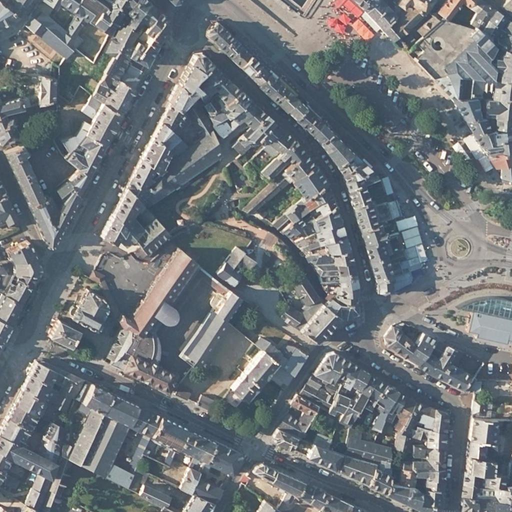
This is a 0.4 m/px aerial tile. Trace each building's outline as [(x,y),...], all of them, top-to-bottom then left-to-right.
[(20,12),(24,6),(17,0),(5,0),(5,1),(10,4),(20,12)] [(59,0),(42,0),(54,8),(58,2),(59,0)] [(81,29),(88,20),(92,14),(75,2),(72,0),(59,0),(58,2),(77,15),(72,22),(81,29)] [(115,6),(118,0),(76,0),(75,2),(92,14),(88,20),(100,28),(115,6)] [(126,10),(133,0),(118,0),(115,6),(100,28),(108,34),(109,35),(111,30),(124,9),(126,10)] [(138,35),(157,9),(146,0),(133,0),(126,10),(104,50),(113,55),(113,54),(114,55),(123,38),(129,42),(131,40),(135,33),(138,35)] [(353,0),(365,10),(369,5),(364,1),(365,0),(353,0)] [(374,0),(369,5),(365,10),(389,37),(393,33),(386,25),(398,13),(393,7),(392,8),(389,4),(387,6),(380,0),(374,0)] [(393,33),(389,37),(390,38),(397,47),(400,48),(401,48),(404,51),(405,51),(406,49),(402,43),(397,36),(423,12),(425,8),(426,8),(431,0),(407,0),(408,1),(404,7),(398,13),(386,25),(393,33)] [(461,1),(468,6),(472,0),(444,0),(440,6),(436,10),(446,19),(461,1)] [(472,0),(468,6),(475,11),(489,20),(495,9),(484,1),(482,0),(472,0)] [(511,14),(511,13),(511,0),(506,0),(502,7),(506,10),(511,14)] [(0,25),(16,17),(7,9),(3,5),(0,2),(0,25)] [(393,7),(398,13),(404,7),(402,6),(397,2),(393,7)] [(16,17),(20,12),(10,4),(7,9),(16,17)] [(65,32),(36,7),(31,15),(68,47),(73,39),(65,32)] [(146,39),(164,16),(161,13),(157,9),(138,35),(138,36),(140,37),(141,36),(146,39)] [(499,27),(505,18),(495,9),(489,20),(499,27)] [(489,20),(475,11),(468,22),(483,30),(489,20)] [(68,47),(31,15),(23,24),(60,53),(65,57),(67,55),(71,50),(68,47)] [(166,24),(164,16),(146,39),(156,44),(161,34),(166,24)] [(437,21),(431,16),(416,29),(421,36),(437,21)] [(223,52),(229,56),(240,44),(229,33),(215,20),(210,20),(205,29),(206,34),(212,40),(218,46),(223,52)] [(483,30),(495,36),(498,31),(500,27),(499,27),(489,20),(483,30)] [(502,29),(511,34),(511,22),(509,20),(502,29)] [(72,22),(65,32),(73,39),(77,43),(85,32),(81,29),(72,22)] [(501,39),(511,43),(511,34),(502,29),(500,27),(498,31),(500,32),(504,34),(501,39)] [(402,43),(406,49),(415,41),(409,35),(402,43)] [(156,44),(146,39),(141,36),(140,37),(138,36),(134,42),(127,53),(127,54),(127,55),(129,56),(131,57),(145,64),(151,53),(156,44)] [(496,45),(511,51),(511,43),(501,39),(498,37),(496,45)] [(127,53),(134,42),(131,40),(129,42),(123,38),(114,55),(113,54),(113,55),(103,73),(116,79),(123,65),(125,61),(126,62),(129,56),(127,55),(127,54),(127,53)] [(237,65),(249,53),(245,49),(241,44),(240,44),(229,56),(234,61),(237,65)] [(492,78),(511,80),(511,51),(496,45),(493,44),(485,59),(493,60),(492,78)] [(202,86),(220,72),(217,68),(201,52),(193,54),(191,57),(191,58),(189,62),(206,75),(199,82),(202,86)] [(244,71),(247,74),(259,62),(255,58),(249,53),(237,65),(244,71)] [(206,75),(189,62),(186,67),(179,81),(177,83),(191,95),(193,95),(195,92),(199,89),(196,85),(199,82),(206,75)] [(253,80),(256,83),(268,71),(264,67),(259,62),(247,74),(253,80)] [(140,72),(141,70),(129,64),(127,68),(123,65),(116,79),(133,87),(139,75),(140,72)] [(263,89),(265,91),(277,79),(274,76),(268,71),(256,83),(263,89)] [(222,74),(220,72),(202,86),(199,89),(195,92),(203,101),(210,95),(216,90),(228,80),(224,77),(222,74)] [(91,94),(90,95),(119,113),(124,105),(131,91),(133,87),(116,79),(103,73),(91,94)] [(431,78),(450,97),(468,97),(470,76),(445,73),(431,78)] [(50,101),(51,76),(38,75),(37,104),(50,101)] [(491,97),(511,97),(511,94),(511,89),(511,80),(492,78),(492,79),(478,77),(470,76),(468,97),(474,97),(481,97),(481,95),(478,95),(479,87),(489,89),(489,90),(491,90),(491,97)] [(284,109),(295,97),(296,96),(288,89),(280,82),(278,79),(277,79),(265,91),(272,98),(280,106),(284,109)] [(230,82),(228,80),(216,90),(217,92),(230,82)] [(232,84),(230,82),(217,92),(216,93),(219,98),(215,102),(211,97),(204,103),(211,113),(238,89),(234,85),(232,83),(232,84)] [(191,95),(177,83),(173,93),(168,101),(179,108),(183,113),(185,112),(196,101),(191,95)] [(238,89),(211,113),(215,122),(226,117),(247,97),(243,93),(238,89)] [(0,90),(0,115),(3,115),(23,109),(20,99),(19,94),(18,93),(16,93),(0,90)] [(117,119),(119,113),(90,95),(81,112),(92,119),(91,121),(89,126),(82,122),(82,123),(80,128),(79,127),(75,135),(75,136),(75,137),(73,139),(72,136),(67,137),(66,139),(59,140),(69,153),(84,134),(104,144),(109,134),(110,131),(117,119)] [(20,99),(23,109),(30,107),(26,97),(20,99)] [(226,117),(215,122),(221,138),(241,118),(254,104),(251,101),(247,97),(226,117)] [(290,115),(293,117),(304,105),(301,102),(295,97),(284,109),(290,115)] [(450,97),(463,118),(471,118),(478,117),(474,97),(468,97),(450,97)] [(495,117),(511,117),(511,106),(511,97),(491,97),(482,97),(483,117),(489,117),(489,112),(493,112),(493,117),(495,117)] [(179,108),(168,101),(163,111),(159,120),(168,128),(183,113),(179,108)] [(204,114),(196,101),(185,112),(202,138),(212,129),(207,118),(204,114)] [(257,107),(254,104),(241,118),(244,121),(248,125),(261,111),(259,109),(257,107)] [(301,125),(313,112),(310,109),(305,105),(304,105),(293,117),(299,123),(301,125)] [(263,113),(261,111),(248,125),(250,127),(263,113)] [(306,130),(309,132),(321,120),(318,117),(313,112),(301,125),(306,130)] [(168,128),(159,120),(155,127),(151,136),(178,156),(188,148),(175,134),(188,122),(183,113),(168,128)] [(269,118),(263,113),(250,127),(237,139),(246,148),(254,142),(256,137),(260,134),(272,121),(269,118)] [(3,115),(0,115),(0,144),(19,137),(16,132),(13,126),(10,118),(5,120),(3,115)] [(463,118),(471,131),(484,130),(483,118),(483,117),(478,117),(471,118),(463,118)] [(483,118),(484,130),(495,129),(495,117),(493,117),(489,117),(483,117),(483,118)] [(495,129),(510,128),(511,122),(511,117),(495,117),(495,129)] [(313,137),(317,140),(330,130),(326,126),(324,123),(321,120),(309,132),(313,137)] [(268,142),(280,128),(277,126),(272,121),(260,134),(262,137),(268,142)] [(278,151),(291,138),(286,133),(280,128),(268,142),(278,151)] [(484,152),(511,149),(511,130),(510,128),(495,129),(484,130),(471,131),(484,152)] [(216,140),(212,129),(202,138),(188,148),(178,156),(158,172),(138,187),(147,198),(151,202),(220,154),(215,141),(216,140)] [(323,149),(338,138),(334,134),(331,131),(330,130),(317,140),(321,146),(323,149)] [(96,159),(104,144),(84,134),(69,153),(64,157),(79,170),(88,175),(96,159)] [(146,145),(139,157),(158,172),(178,156),(151,136),(146,145)] [(290,161),(302,150),(298,144),(297,144),(291,138),(278,151),(259,170),(259,171),(267,178),(283,162),(287,158),(290,161)] [(329,158),(333,164),(351,151),(351,150),(346,146),(338,138),(323,149),(329,158)] [(237,139),(231,145),(240,154),(246,148),(237,139)] [(19,144),(23,154),(26,153),(19,140),(18,141),(19,144)] [(21,191),(28,206),(43,198),(23,154),(19,144),(11,148),(3,152),(21,191)] [(484,152),(493,166),(511,162),(511,153),(511,149),(484,152)] [(290,179),(312,162),(310,158),(308,157),(302,150),(290,161),(286,165),(241,207),(241,208),(242,210),(248,213),(259,204),(290,179)] [(340,173),(361,160),(357,156),(351,151),(333,164),(338,171),(340,173)] [(158,172),(139,157),(134,167),(130,177),(138,187),(158,172)] [(353,176),(370,168),(366,165),(361,160),(340,173),(341,175),(342,178),(343,180),(353,176)] [(303,198),(325,181),(312,162),(290,179),(303,198)] [(511,162),(493,166),(501,179),(503,180),(511,180),(511,162)] [(356,184),(377,176),(377,175),(374,172),(370,168),(353,176),(356,184)] [(84,182),(88,175),(79,170),(68,178),(78,195),(84,182)] [(345,185),(345,188),(356,184),(353,176),(343,180),(345,185)] [(348,199),(350,205),(368,199),(385,194),(382,186),(380,179),(377,176),(356,184),(345,188),(348,199)] [(141,203),(147,198),(138,187),(130,177),(127,182),(124,187),(127,188),(141,203)] [(78,195),(68,178),(55,188),(55,189),(62,201),(65,205),(70,209),(70,210),(75,201),(78,195)] [(313,205),(329,192),(327,188),(326,183),(325,181),(303,198),(300,200),(303,204),(299,209),(296,204),(283,213),(286,216),(274,227),(280,230),(298,217),(308,209),(313,205)] [(168,233),(144,207),(141,203),(127,188),(124,187),(122,191),(119,197),(130,210),(137,200),(139,202),(141,204),(135,211),(146,224),(141,228),(139,230),(128,217),(127,215),(116,204),(115,204),(113,208),(111,212),(111,213),(134,240),(139,246),(143,250),(146,253),(146,254),(146,253),(164,237),(168,234),(168,233)] [(303,226),(334,204),(332,199),(329,192),(313,205),(315,209),(310,213),(312,216),(303,223),(298,217),(280,230),(290,237),(303,226)] [(0,221),(3,220),(5,223),(16,216),(10,204),(5,193),(0,194),(0,221)] [(65,218),(56,213),(48,195),(43,198),(28,206),(45,245),(45,246),(51,246),(66,218),(65,218)] [(130,210),(119,197),(117,201),(117,202),(116,204),(127,215),(128,217),(130,215),(139,202),(137,200),(130,210)] [(144,207),(151,202),(147,198),(141,203),(144,207)] [(354,217),(358,228),(375,223),(374,220),(368,199),(350,205),(354,217)] [(65,205),(62,201),(56,213),(65,218),(68,213),(70,209),(65,205)] [(379,222),(392,218),(390,209),(387,202),(375,206),(378,219),(379,222)] [(248,213),(260,218),(266,212),(259,204),(248,213)] [(313,232),(338,220),(336,213),(334,204),(303,226),(306,235),(313,232)] [(107,221),(99,236),(113,243),(116,237),(124,245),(130,241),(131,242),(134,240),(111,213),(107,221)] [(130,215),(128,217),(139,230),(141,228),(130,215)] [(318,244),(343,236),(341,227),(338,220),(313,232),(318,244)] [(363,242),(397,231),(396,228),(394,224),(382,227),(382,228),(380,228),(378,222),(375,223),(358,228),(361,235),(363,242)] [(368,259),(402,248),(399,240),(397,231),(363,242),(365,250),(368,259)] [(308,247),(318,244),(313,232),(306,235),(304,237),(308,247)] [(307,255),(347,249),(345,242),(343,236),(318,244),(308,247),(302,250),(307,255)] [(294,242),(302,250),(308,247),(304,237),(294,242)] [(5,250),(10,260),(36,259),(32,251),(27,240),(5,250)] [(133,251),(137,255),(139,253),(143,250),(139,246),(133,251)] [(243,253),(243,252),(235,246),(217,274),(224,279),(232,268),(236,263),(243,253)] [(113,360),(109,364),(121,370),(167,391),(174,374),(156,365),(157,364),(154,363),(147,360),(149,356),(150,352),(151,348),(151,345),(151,341),(151,339),(150,336),(149,334),(148,331),(147,329),(146,326),(156,311),(160,313),(190,268),(194,271),(221,293),(223,291),(226,287),(194,261),(184,253),(178,248),(128,319),(120,314),(120,315),(116,320),(121,326),(125,327),(124,328),(128,329),(129,334),(128,340),(123,350),(113,360)] [(184,253),(194,261),(198,256),(189,248),(184,253)] [(370,265),(372,270),(405,259),(404,255),(402,248),(368,259),(370,265)] [(348,249),(347,249),(307,255),(310,263),(351,262),(349,256),(348,249)] [(255,261),(243,253),(236,263),(248,271),(255,261)] [(36,259),(10,260),(12,272),(16,273),(36,275),(40,268),(39,265),(36,259)] [(373,275),(375,280),(401,272),(400,268),(407,265),(405,259),(372,270),(373,275)] [(0,272),(12,272),(10,260),(0,260),(0,272)] [(352,267),(351,262),(310,263),(314,269),(317,274),(354,273),(352,267)] [(147,360),(154,363),(156,359),(156,356),(157,351),(157,342),(156,337),(153,332),(161,321),(167,311),(194,271),(190,268),(160,313),(156,311),(146,326),(147,329),(148,331),(149,334),(150,336),(151,339),(151,341),(151,345),(151,348),(150,352),(149,356),(147,360)] [(232,268),(224,279),(230,284),(232,285),(241,275),(239,274),(232,268)] [(93,271),(89,278),(99,284),(102,279),(103,277),(93,271)] [(401,272),(375,280),(375,286),(375,290),(384,294),(409,281),(410,276),(409,271),(401,272)] [(13,287),(14,286),(18,280),(14,278),(16,273),(12,272),(0,272),(0,278),(9,284),(10,284),(9,284),(13,287)] [(18,280),(29,286),(30,286),(36,275),(16,273),(14,278),(18,280)] [(355,279),(354,273),(317,274),(320,281),(321,284),(322,284),(356,285),(356,283),(355,279)] [(323,303),(305,277),(292,286),(305,305),(300,308),(304,310),(328,327),(328,326),(329,326),(333,322),(338,317),(323,303)] [(0,291),(3,293),(9,284),(0,278),(0,291)] [(102,279),(99,284),(111,310),(116,308),(118,313),(120,315),(120,314),(102,279)] [(14,286),(26,293),(28,289),(29,286),(18,280),(14,286)] [(3,293),(20,303),(23,298),(26,293),(14,286),(13,287),(9,284),(10,284),(9,284),(3,293)] [(334,291),(356,295),(356,291),(356,285),(322,284),(323,289),(324,291),(326,290),(334,291)] [(71,315),(70,317),(95,331),(95,330),(106,336),(111,327),(110,327),(111,324),(106,321),(105,324),(100,321),(101,318),(106,308),(102,297),(86,288),(77,305),(76,305),(75,308),(72,306),(69,308),(68,311),(68,314),(71,315)] [(239,296),(229,289),(225,293),(223,297),(215,308),(213,311),(225,321),(232,327),(237,320),(227,313),(239,296)] [(0,319),(10,324),(16,313),(21,303),(20,303),(3,293),(0,291),(0,319)] [(336,298),(356,303),(356,300),(356,295),(334,291),(336,298)] [(215,308),(223,297),(217,293),(213,297),(211,299),(210,301),(210,304),(211,305),(215,308)] [(454,306),(468,309),(469,307),(511,316),(511,298),(501,297),(490,296),(482,296),(477,297),(472,298),(467,300),(461,302),(456,305),(454,306)] [(329,297),(323,303),(338,317),(338,316),(345,318),(356,313),(356,310),(356,303),(336,298),(329,297)] [(315,341),(324,331),(301,314),(288,305),(278,316),(315,341)] [(506,339),(511,340),(511,316),(469,307),(468,309),(464,330),(473,332),(473,335),(505,343),(506,339)] [(116,308),(111,310),(113,315),(116,320),(120,315),(118,313),(116,308)] [(328,327),(304,310),(301,314),(324,331),(328,327)] [(167,311),(161,321),(162,322),(165,323),(167,323),(170,323),(173,320),(175,317),(167,311)] [(184,353),(211,313),(207,311),(178,355),(183,358),(184,356),(188,359),(189,357),(184,353)] [(225,321),(213,311),(211,313),(184,353),(189,357),(196,362),(198,364),(225,321)] [(78,329),(56,318),(53,323),(47,336),(56,340),(59,342),(69,347),(70,346),(78,329)] [(8,328),(10,324),(0,319),(0,332),(5,334),(8,328)] [(400,328),(404,322),(402,321),(401,320),(391,324),(400,328)] [(400,329),(400,328),(391,324),(383,335),(385,344),(388,346),(389,344),(400,329)] [(121,326),(105,356),(113,360),(123,350),(128,340),(129,334),(128,329),(124,328),(125,327),(121,326)] [(415,342),(400,329),(389,344),(404,356),(415,342)] [(436,338),(422,331),(415,342),(404,356),(413,361),(414,360),(417,362),(427,349),(436,338)] [(256,346),(260,349),(292,375),(295,370),(298,366),(306,353),(293,345),(287,344),(286,342),(283,343),(278,349),(267,340),(258,336),(252,343),(256,346)] [(427,349),(437,356),(445,343),(440,341),(436,338),(427,349)] [(449,345),(445,343),(437,356),(447,362),(455,348),(449,345)] [(460,389),(466,391),(473,379),(474,378),(475,376),(455,366),(463,352),(455,348),(447,362),(438,377),(460,389)] [(288,380),(292,375),(260,349),(242,372),(230,386),(244,398),(267,370),(286,384),(288,380)] [(427,349),(417,362),(416,363),(427,372),(437,356),(427,349)] [(314,369),(312,373),(331,383),(342,357),(332,351),(325,352),(316,366),(316,367),(314,369)] [(105,356),(103,361),(109,364),(113,360),(105,356)] [(427,372),(438,377),(447,362),(437,356),(427,372)] [(331,383),(338,387),(340,384),(343,376),(350,379),(356,365),(342,357),(331,383)] [(79,383),(81,378),(76,376),(59,367),(38,358),(34,360),(54,370),(65,376),(79,383)] [(70,396),(79,383),(65,376),(61,385),(50,379),(54,370),(34,360),(29,369),(27,373),(48,384),(67,394),(70,396)] [(363,369),(356,365),(350,379),(343,376),(340,384),(346,387),(348,384),(354,387),(363,369)] [(357,388),(367,371),(363,369),(354,387),(357,388)] [(61,385),(65,376),(54,370),(50,379),(61,385)] [(359,407),(375,376),(368,372),(367,371),(357,388),(352,399),(348,397),(341,412),(339,415),(346,418),(344,422),(349,424),(349,425),(351,422),(353,418),(359,407)] [(48,384),(27,373),(24,379),(19,388),(41,399),(48,384)] [(309,377),(304,384),(317,391),(320,390),(333,398),(336,392),(338,387),(331,383),(312,373),(309,377)] [(374,401),(384,383),(375,376),(359,407),(368,411),(374,401)] [(81,402),(90,382),(83,379),(74,398),(81,402)] [(470,415),(501,418),(508,419),(511,419),(511,380),(509,380),(491,380),(484,379),(473,379),(466,391),(472,392),(471,400),(470,415)] [(105,389),(90,382),(81,402),(101,411),(110,391),(105,389)] [(377,432),(382,418),(396,389),(384,382),(384,383),(374,401),(382,405),(371,428),(377,432)] [(67,394),(48,384),(41,399),(54,406),(60,409),(67,394)] [(179,384),(174,394),(187,400),(191,390),(179,384)] [(302,388),(298,394),(318,406),(327,411),(333,398),(320,390),(317,391),(304,384),(302,388)] [(338,387),(336,392),(342,394),(346,387),(340,384),(338,387)] [(41,399),(19,388),(17,392),(12,402),(37,414),(38,415),(40,411),(43,413),(46,406),(52,409),(54,406),(41,399)] [(390,421),(403,394),(403,393),(396,388),(396,389),(382,418),(390,421)] [(126,399),(110,391),(101,411),(77,463),(103,476),(110,462),(127,425),(137,404),(126,399)] [(333,398),(327,411),(332,414),(335,409),(341,412),(348,397),(342,394),(336,392),(333,398)] [(290,403),(292,404),(304,412),(298,420),(307,426),(318,406),(298,394),(296,393),(294,397),(290,403)] [(64,411),(70,396),(67,394),(60,409),(64,411)] [(201,394),(196,404),(209,410),(213,400),(201,394)] [(413,400),(403,394),(390,421),(382,418),(377,432),(389,439),(386,448),(389,449),(389,450),(392,450),(394,442),(398,429),(413,400)] [(414,399),(413,400),(398,429),(408,434),(411,435),(415,424),(416,420),(422,404),(414,399)] [(5,415),(6,416),(28,427),(30,428),(37,414),(12,402),(9,407),(5,415)] [(71,446),(61,441),(60,451),(59,454),(71,459),(77,463),(101,411),(81,402),(78,409),(87,413),(71,446)] [(147,409),(137,404),(127,425),(137,429),(147,409)] [(432,407),(422,404),(416,420),(420,422),(419,425),(429,428),(432,407)] [(299,439),(311,444),(312,443),(317,433),(327,411),(318,406),(307,426),(298,420),(286,413),(284,416),(276,428),(295,437),(299,439)] [(446,412),(432,407),(429,428),(444,432),(446,412)] [(156,413),(147,409),(137,429),(144,433),(144,435),(149,438),(150,435),(159,415),(156,413)] [(181,425),(159,415),(150,435),(172,446),(170,450),(170,449),(163,463),(169,466),(177,447),(186,427),(181,425)] [(501,418),(470,415),(469,425),(493,428),(494,424),(500,425),(501,418)] [(28,427),(6,416),(0,426),(0,434),(19,444),(28,427)] [(58,443),(61,426),(50,420),(43,435),(58,443)] [(424,444),(443,445),(444,432),(429,428),(419,425),(415,424),(411,435),(424,439),(424,444)] [(493,428),(469,425),(467,438),(497,443),(498,436),(492,435),(493,428)] [(190,429),(186,427),(177,447),(183,450),(193,430),(190,429)] [(283,445),(290,448),(295,437),(276,428),(276,427),(271,434),(273,440),(283,445)] [(343,451),(343,454),(375,462),(366,484),(377,489),(383,492),(388,484),(389,468),(388,468),(388,461),(389,450),(389,449),(386,448),(373,444),(358,439),(360,432),(348,428),(343,451)] [(408,434),(398,429),(394,442),(392,450),(412,452),(412,444),(405,442),(408,434)] [(203,435),(193,430),(183,450),(195,455),(203,435)] [(389,439),(377,432),(373,444),(386,448),(389,439)] [(312,443),(325,448),(327,441),(318,438),(320,434),(317,433),(312,443)] [(19,444),(0,434),(0,451),(11,457),(38,470),(31,486),(42,493),(49,476),(54,462),(38,454),(19,444)] [(38,454),(54,462),(58,443),(43,435),(42,434),(38,454)] [(128,468),(133,471),(135,467),(142,453),(143,449),(149,438),(144,435),(128,468)] [(203,463),(213,440),(209,438),(203,435),(195,455),(189,467),(192,468),(194,463),(196,464),(199,458),(202,460),(201,462),(203,463)] [(467,438),(466,447),(486,450),(496,452),(497,443),(467,438)] [(193,493),(212,502),(239,458),(237,451),(226,446),(213,440),(203,463),(199,472),(190,492),(193,493)] [(338,470),(343,454),(328,449),(325,448),(312,443),(311,444),(306,456),(320,462),(338,470)] [(412,444),(412,452),(412,454),(422,455),(423,451),(423,444),(412,444)] [(427,457),(443,457),(443,445),(424,444),(423,444),(423,451),(427,451),(427,457)] [(328,449),(343,454),(343,451),(329,446),(328,449)] [(466,451),(465,455),(485,458),(485,455),(486,450),(466,447),(466,451)] [(11,457),(0,451),(0,469),(3,471),(11,457)] [(71,459),(59,454),(55,466),(67,471),(71,459)] [(375,462),(343,454),(338,470),(353,478),(366,484),(375,462)] [(464,467),(464,470),(491,474),(492,459),(485,458),(465,455),(464,467)] [(414,469),(442,467),(443,457),(427,457),(427,460),(412,460),(412,462),(411,468),(414,469)] [(270,482),(274,468),(269,466),(260,461),(253,463),(249,469),(270,482)] [(110,462),(103,476),(126,487),(132,474),(110,462)] [(67,471),(55,466),(46,490),(59,495),(67,471)] [(132,474),(126,487),(133,491),(138,481),(142,484),(143,483),(149,473),(135,467),(133,471),(132,474)] [(179,487),(190,492),(199,472),(192,468),(189,467),(188,467),(179,487)] [(443,467),(442,467),(414,469),(414,473),(424,474),(424,477),(442,478),(443,467)] [(318,511),(319,510),(307,503),(306,502),(294,495),(302,481),(289,474),(274,468),(270,482),(278,486),(276,489),(279,491),(281,488),(285,490),(277,508),(280,510),(281,511),(318,511)] [(389,468),(388,484),(398,484),(402,468),(389,468)] [(414,473),(414,469),(411,468),(403,468),(402,468),(398,484),(406,484),(412,485),(414,473)] [(0,478),(5,481),(5,483),(15,487),(19,479),(3,471),(0,469),(0,478)] [(478,485),(505,487),(510,484),(511,476),(511,474),(508,474),(508,476),(491,474),(464,470),(463,470),(462,473),(461,484),(478,485)] [(441,489),(442,478),(424,477),(422,486),(424,487),(441,489)] [(306,502),(307,499),(312,485),(308,484),(302,481),(294,495),(306,502)] [(142,484),(137,493),(163,506),(168,496),(143,483),(142,484)] [(388,484),(383,492),(392,497),(401,500),(401,501),(406,484),(398,484),(388,484)] [(419,491),(412,485),(406,484),(401,501),(409,504),(415,507),(418,502),(419,491)] [(476,497),(478,485),(461,484),(460,495),(476,497)] [(307,503),(319,510),(320,510),(326,492),(318,488),(312,485),(307,499),(308,500),(307,503)] [(505,511),(505,487),(478,485),(476,497),(475,510),(488,511),(505,511)] [(23,504),(35,511),(42,493),(31,486),(23,504)] [(38,511),(37,511),(53,511),(59,495),(46,490),(38,511)] [(424,491),(419,491),(418,502),(440,505),(440,504),(441,493),(424,491)] [(326,492),(320,510),(323,511),(332,511),(337,497),(331,494),(326,492)] [(207,509),(212,502),(193,493),(188,500),(207,509)] [(459,509),(475,510),(476,497),(460,495),(458,508),(459,509)] [(332,511),(347,511),(350,503),(344,500),(337,497),(332,511)] [(281,511),(280,510),(277,508),(264,499),(255,511),(281,511)] [(20,510),(23,504),(15,500),(12,506),(20,510)] [(205,511),(207,509),(188,500),(181,511),(171,507),(169,510),(174,511),(205,511)] [(16,511),(11,509),(0,502),(0,507),(0,508),(1,507),(9,511),(16,511)] [(440,505),(418,502),(415,507),(424,511),(434,511),(435,511),(440,505)] [(347,511),(361,511),(362,509),(358,507),(350,503),(347,511)]
